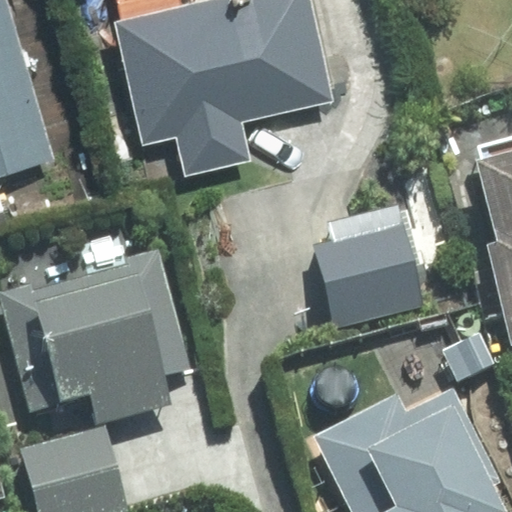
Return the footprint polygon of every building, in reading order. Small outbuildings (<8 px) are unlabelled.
[(0,0),(0,169),(62,151),(17,0),(0,0)] [(243,110),(345,85),(323,0),(144,0),(128,4),(159,132),(179,127),(191,172),(255,156),(243,110)] [(511,143),(480,151),(511,298),(511,143)] [(406,207),(318,234),(352,346),(440,319),(406,207)] [(23,354),(56,346),(71,404),(96,398),(103,423),(180,404),(145,263),(8,298),(23,354)] [(511,511),(511,503),(463,389),(424,406),(417,389),(317,433),(350,511),(511,511)] [(141,511),(143,511),(117,423),(29,448),(47,511),(141,511)] [(0,506),(17,502),(0,435),(0,506)]
